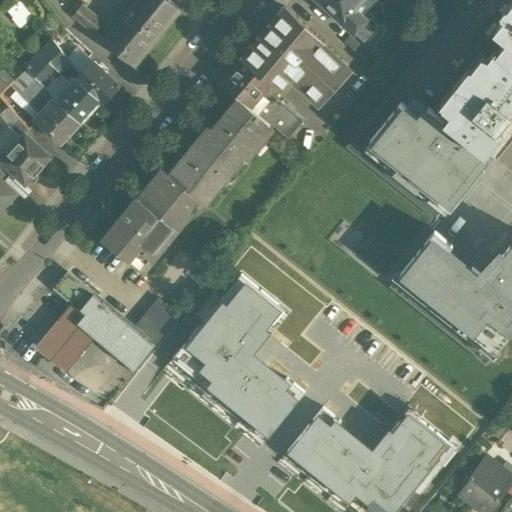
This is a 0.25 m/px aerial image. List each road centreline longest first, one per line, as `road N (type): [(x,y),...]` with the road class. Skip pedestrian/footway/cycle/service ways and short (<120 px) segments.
road 1 (residential): [(256,0),(0,308)]
road 2 (secondary): [(206,511),(0,394)]
